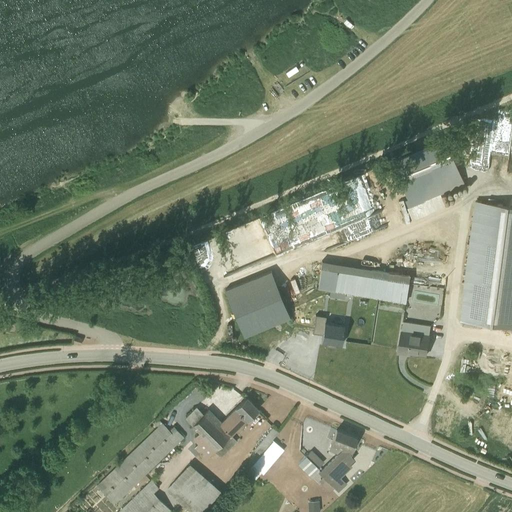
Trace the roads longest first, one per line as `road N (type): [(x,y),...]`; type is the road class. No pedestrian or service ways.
road 1 (unclassified): [(425,0),(313,95),(22,255),(16,299),(101,332),(117,351)]
road 2 (unclassified): [(117,351),(266,371),(511,481)]
road 3 (unknown): [(462,199),(452,332)]
